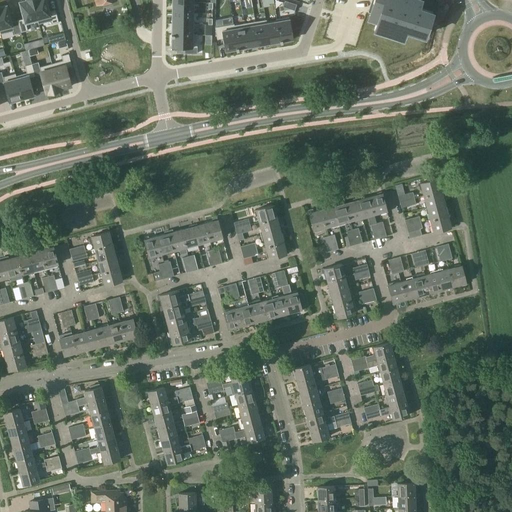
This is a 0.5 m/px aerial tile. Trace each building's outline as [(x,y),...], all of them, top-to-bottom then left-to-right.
[(23,18),(17,20),(20,32),(27,30),(26,25),(37,21),(38,21),(32,0),(25,0),(19,2),(23,18)] [(32,0),(38,21),(37,21),(38,24),(50,20),(51,24),(58,22),(55,10),(49,11),(45,0),(32,0)] [(284,0),(283,7),(294,10),(296,4),(284,0)] [(374,3),(369,18),(377,21),(375,27),(374,30),(380,32),(396,37),(402,39),(405,30),(424,37),(427,28),(426,28),(429,20),(432,12),(417,7),(419,0),(373,0),(372,3),(374,3)] [(173,2),(173,13),(191,13),(191,3),(191,2),(173,2)] [(0,31),(0,33),(0,34),(13,30),(14,34),(20,32),(17,20),(11,22),(6,5),(0,6),(0,31)] [(173,13),(173,24),(191,24),(193,24),(194,13),(191,13),(173,13)] [(276,19),(276,20),(280,40),(279,40),(280,42),(282,42),(282,41),(292,39),(288,17),(276,19)] [(265,20),(255,21),(258,44),(269,42),(266,22),(266,19),(265,20)] [(266,22),(269,42),(279,40),(280,40),(276,20),(266,22)] [(255,21),(244,23),(248,46),(258,44),(255,21)] [(234,25),(233,25),(237,47),(238,47),(248,46),(244,23),(234,25)] [(173,34),(191,35),(191,34),(191,24),(173,24),(173,34)] [(234,24),(215,27),(217,39),(223,38),(225,51),(236,49),(236,50),(237,50),(238,50),(238,47),(237,47),(233,25),(234,25),(234,24)] [(64,32),(47,37),(49,44),(57,42),(66,39),(64,32)] [(171,34),(171,36),(172,36),(171,47),(184,47),(184,53),(197,53),(197,34),(191,34),(191,35),(173,34),(171,34)] [(34,41),(24,44),(25,50),(28,49),(35,47),(34,41)] [(63,60),(51,63),(58,89),(70,86),(65,67),(72,66),(68,54),(61,56),(63,60)] [(38,62),(32,63),(35,76),(41,74),(46,92),(47,92),(48,93),(59,90),(58,89),(51,63),(39,67),(38,62)] [(16,76),(15,76),(21,99),(33,96),(29,77),(35,76),(32,63),(25,65),(27,73),(16,76)] [(1,72),(0,71),(0,85),(4,84),(9,102),(21,99),(15,76),(16,76),(15,73),(3,77),(1,72)] [(420,182),(423,196),(441,191),(438,182),(440,181),(439,177),(420,182)] [(400,202),(414,198),(412,191),(398,196),(400,202)] [(441,191),(423,196),(427,208),(444,203),(445,203),(445,200),(443,200),(441,191)] [(368,197),(373,214),(386,210),(382,193),(381,193),(381,192),(377,193),(377,194),(368,197)] [(361,197),(356,199),(356,200),(361,217),(373,214),(368,197),(361,199),(361,197)] [(414,198),(400,202),(401,207),(416,203),(414,198)] [(344,203),(349,220),(361,217),(356,200),(356,199),(352,199),(353,201),(344,203)] [(332,206),(337,223),(349,220),(344,203),(337,205),(337,204),(332,205),(333,206),(332,206)] [(444,203),(427,208),(430,219),(447,215),(445,207),(446,206),(445,203),(444,203)] [(255,209),(259,222),(276,217),(274,209),(276,208),(274,204),(255,209)] [(328,208),(320,210),(325,227),(337,223),(332,206),(332,205),(327,206),(328,208)] [(312,209),(307,210),(313,230),(325,227),(320,210),(313,211),(312,209)] [(406,226),(420,222),(419,215),(404,220),(406,226)] [(430,219),(433,232),(450,227),(453,227),(451,222),(449,223),(447,215),(430,219)] [(259,222),(262,234),(280,230),(281,229),(280,224),(278,225),(276,217),(259,222)] [(204,223),(209,240),(222,237),(217,220),(217,218),(212,219),(213,221),(204,223)] [(235,228),(249,224),(248,218),(233,222),(235,228)] [(376,223),(380,237),(386,236),(382,221),(376,223)] [(422,228),(420,222),(406,226),(407,231),(422,228)] [(192,226),(197,244),(209,240),(204,223),(196,225),(195,224),(192,225),(192,226)] [(374,239),(380,237),(376,223),(370,224),(374,239)] [(249,224),(235,228),(236,234),(251,230),(249,224)] [(180,230),(185,247),(197,244),(192,226),(192,225),(188,226),(189,227),(180,230)] [(351,229),(355,244),(362,242),(358,228),(351,229)] [(172,229),(168,230),(168,233),(173,250),(179,248),(180,254),(186,253),(185,247),(180,230),(173,231),(172,229)] [(262,234),(265,246),(283,241),(280,233),(282,232),(281,229),(280,230),(262,234)] [(350,245),(355,244),(351,229),(346,231),(350,245)] [(156,236),(161,253),(173,250),(168,233),(168,230),(164,231),(164,234),(156,236)] [(94,248),(111,244),(109,236),(111,235),(110,231),(108,231),(90,236),(91,237),(87,238),(89,244),(92,243),(94,248)] [(327,236),(331,250),(338,249),(334,234),(327,236)] [(143,237),(144,239),(148,257),(161,253),(156,236),(149,238),(148,236),(143,237)] [(319,254),(331,250),(327,236),(322,237),(324,245),(317,247),(319,254)] [(265,246),(269,258),(289,253),(288,248),(285,249),(283,241),(265,246)] [(241,252),(256,248),(254,242),(240,246),(241,252)] [(441,245),(445,259),(452,258),(448,243),(441,245)] [(48,247),(40,249),(45,267),(57,263),(52,244),(47,245),(48,247)] [(70,254),(85,251),(83,244),(69,249),(70,254)] [(94,248),(97,260),(115,256),(118,255),(116,251),(114,252),(111,244),(94,248)] [(440,261),(445,259),(441,245),(436,246),(440,261)] [(211,249),(215,264),(222,262),(217,248),(211,249)] [(243,258),(257,254),(256,248),(241,252),(243,258)] [(31,250),(27,251),(32,270),(45,267),(40,249),(32,252),(31,250)] [(209,265),(215,264),(211,249),(206,251),(209,265)] [(417,251),(421,266),(428,264),(424,250),(417,251)] [(23,254),(16,256),(21,273),(21,276),(28,275),(27,272),(32,270),(27,251),(23,252),(23,254)] [(85,251),(70,254),(72,260),(86,257),(85,251)] [(416,267),(421,266),(417,251),(412,253),(416,267)] [(187,256),(191,270),(197,269),(193,254),(187,256)] [(97,260),(101,272),(118,268),(116,260),(119,259),(118,255),(115,256),(97,260)] [(8,256),(4,257),(9,277),(10,282),(22,278),(21,276),(21,273),(16,256),(8,258),(8,256)] [(185,272),(191,270),(187,256),(181,257),(185,272)] [(393,258),(397,272),(404,271),(399,256),(393,258)] [(0,281),(4,280),(3,278),(9,277),(4,257),(0,258),(0,281)] [(392,274),(397,272),(393,258),(388,259),(392,274)] [(163,262),(167,277),(173,275),(169,261),(163,262)] [(161,278),(167,277),(163,262),(157,264),(161,278)] [(323,268),(321,268),(323,273),(324,272),(327,281),(344,276),(341,263),(323,268)] [(353,274),(368,270),(366,263),(352,267),(353,274)] [(461,265),(448,268),(453,286),(461,284),(461,286),(466,284),(461,265)] [(118,268),(101,272),(99,273),(100,277),(102,277),(104,285),(121,280),(123,279),(122,275),(120,276),(118,268)] [(445,288),(453,286),(448,268),(436,272),(441,291),(445,290),(445,288)] [(77,278),(91,275),(90,269),(75,273),(77,278)] [(283,269),(278,271),(282,286),(284,295),(288,312),(297,310),(297,312),(301,311),(300,306),(305,305),(302,293),(297,294),(296,292),(291,293),(289,286),(288,286),(283,269)] [(368,270),(353,274),(355,279),(370,275),(368,270)] [(275,287),(281,286),(282,286),(278,271),(271,273),(275,287)] [(437,292),(441,291),(436,272),(424,275),(429,292),(436,290),(437,292)] [(429,292),(424,275),(424,273),(411,277),(412,278),(417,297),(421,296),(421,294),(429,292)] [(47,276),(51,290),(57,289),(53,274),(47,276)] [(91,275),(77,278),(78,284),(93,280),(91,275)] [(45,292),(51,290),(47,276),(41,277),(45,292)] [(255,277),(258,292),(263,291),(259,276),(255,277)] [(344,276),(327,281),(329,288),(327,289),(328,293),(330,292),(347,288),(346,282),(349,282),(347,276),(344,276)] [(251,294),(258,292),(255,277),(247,279),(251,294)] [(400,282),(404,299),(412,297),(413,298),(417,297),(412,278),(400,282)] [(23,282),(27,297),(33,295),(29,281),(23,282)] [(21,298),(27,297),(23,282),(17,284),(21,298)] [(400,282),(388,285),(393,304),(397,303),(397,301),(404,299),(400,282)] [(230,284),(233,299),(239,297),(235,283),(230,284)] [(227,300),(233,299),(230,284),(223,286),(227,300)] [(0,288),(0,293),(3,304),(9,302),(5,287),(0,288)] [(330,292),(328,293),(329,297),(331,297),(333,304),(350,300),(347,288),(330,292)] [(360,297),(374,293),(373,288),(358,291),(360,297)] [(188,293),(187,294),(189,300),(204,296),(202,290),(202,289),(188,293)] [(159,295),(157,295),(160,307),(162,306),(179,302),(189,300),(187,294),(180,295),(179,290),(176,291),(176,290),(159,295)] [(374,293),(360,297),(361,303),(376,300),(374,293)] [(280,314),(288,312),(284,295),(273,298),(278,317),(281,316),(280,314)] [(113,298),(117,312),(123,311),(119,296),(113,298)] [(204,296),(189,300),(191,306),(200,303),(205,302),(204,296)] [(111,314),(117,312),(113,298),(107,299),(111,314)] [(273,318),(278,317),(273,298),(261,301),(265,318),(272,317),(273,318)] [(253,303),(248,304),(253,323),(257,322),(256,321),(265,318),(261,301),(260,299),(253,301),(253,303)] [(350,300),(333,304),(335,312),(333,313),(335,317),(336,317),(354,313),(354,312),(352,306),(355,305),(354,299),(350,300)] [(162,306),(160,307),(163,319),(164,319),(165,318),(183,314),(179,302),(162,306)] [(89,304),(93,319),(99,317),(95,303),(89,304)] [(87,320),(93,319),(89,304),(83,306),(87,320)] [(249,325),(253,323),(248,304),(236,308),(240,325),(248,323),(249,325)] [(195,323),(210,319),(207,308),(202,309),(197,310),(199,317),(194,318),(195,323)] [(232,327),(240,325),(236,308),(223,311),(227,328),(228,328),(228,330),(233,329),(232,327)] [(65,311),(69,325),(75,324),(71,309),(65,311)] [(63,327),(69,325),(65,311),(59,312),(63,327)] [(164,319),(163,319),(164,324),(167,323),(168,330),(186,326),(183,314),(165,318),(164,319)] [(0,319),(0,332),(18,328),(17,328),(14,316),(12,316),(0,319)] [(24,326),(39,322),(37,316),(23,321),(24,326)] [(120,321),(124,339),(132,337),(132,338),(137,337),(137,336),(132,318),(120,321)] [(210,319),(195,323),(197,330),(212,326),(210,319)] [(116,341),(124,339),(120,321),(108,325),(113,344),(117,343),(116,341)] [(39,322),(24,326),(26,332),(41,328),(39,322)] [(109,345),(113,344),(108,325),(95,328),(100,345),(108,343),(109,345)] [(186,326),(168,330),(171,339),(169,340),(170,345),(172,344),(189,339),(186,326)] [(18,328),(0,332),(0,341),(0,342),(0,341),(0,345),(1,346),(18,341),(17,335),(19,334),(18,328)] [(92,348),(100,345),(95,328),(84,331),(89,350),(92,349),(92,348)] [(84,351),(89,350),(84,331),(71,334),(76,352),(84,350),(84,351)] [(68,354),(76,352),(71,334),(59,338),(63,355),(64,357),(68,355),(68,354)] [(1,346),(0,345),(1,350),(2,349),(4,358),(22,353),(18,341),(1,346)] [(31,351),(46,347),(44,341),(29,345),(31,351)] [(350,359),(352,365),(376,358),(392,354),(389,342),(383,343),(373,346),(373,348),(374,352),(372,353),(372,354),(365,356),(365,355),(350,359)] [(46,347),(31,351),(33,356),(47,353),(46,347)] [(22,353),(4,358),(7,366),(5,366),(6,370),(8,370),(20,367),(25,365),(22,353)] [(376,358),(352,365),(354,371),(378,364),(379,370),(396,366),(392,354),(376,358)] [(322,373),(336,369),(335,363),(320,367),(322,373)] [(296,380),(312,375),(309,364),(293,368),(296,380)] [(231,381),(247,377),(244,365),(228,369),(231,381)] [(396,366),(379,370),(383,382),(399,378),(396,366)] [(336,369),(322,373),(324,379),(338,375),(336,369)] [(299,392),(315,388),(312,375),(296,380),(299,392)] [(231,381),(221,384),(223,388),(230,386),(232,395),(235,394),(251,390),(247,377),(231,381)] [(207,388),(221,384),(220,378),(205,382),(207,388)] [(399,378),(383,382),(386,394),(402,390),(404,389),(403,383),(400,384),(399,379),(399,378)] [(358,389),(373,385),(371,379),(357,383),(358,389)] [(78,399),(76,399),(77,405),(82,404),(87,403),(103,398),(100,386),(99,386),(98,384),(90,386),(91,388),(84,390),(86,397),(78,399)] [(221,384),(207,388),(209,394),(223,390),(221,384)] [(374,391),(373,385),(358,389),(360,395),(374,391)] [(150,403),(166,399),(163,386),(147,391),(150,403)] [(176,396),(191,392),(189,386),(174,390),(176,396)] [(328,397),(343,393),(341,387),(327,391),(328,397)] [(303,404),(319,400),(315,388),(299,392),(303,404)] [(238,406),(254,402),(251,390),(235,394),(238,406)] [(402,390),(386,394),(389,406),(405,402),(402,390)] [(154,416),(170,411),(168,405),(192,398),(191,392),(176,396),(166,399),(150,403),(154,416)] [(343,393),(328,397),(330,403),(345,399),(343,393)] [(45,406),(43,398),(34,401),(37,409),(45,406)] [(103,398),(87,403),(90,414),(106,410),(103,398)] [(67,401),(61,403),(63,409),(77,405),(76,399),(67,401)] [(306,416),(322,412),(319,400),(303,404),(306,416)] [(212,406),(214,412),(228,409),(226,402),(212,406)] [(241,418),(257,414),(254,402),(238,406),(241,418)] [(379,409),(365,413),(366,419),(381,415),(381,416),(391,413),(392,419),(409,414),(405,402),(389,406),(379,409)] [(363,407),(365,413),(379,409),(378,403),(363,407)] [(77,405),(63,409),(64,415),(79,411),(77,405)] [(32,417),(47,413),(45,407),(31,411),(32,417)] [(6,424),(22,420),(19,408),(3,412),(6,424)] [(228,409),(214,412),(215,418),(230,414),(228,409)] [(106,410),(90,414),(93,426),(110,422),(106,410)] [(183,421),(197,417),(195,410),(181,414),(183,421)] [(157,428),(173,423),(170,411),(154,416),(157,428)] [(335,421),(349,417),(348,411),(323,418),(322,412),(306,416),(309,428),(325,424),(335,421)] [(47,413),(32,417),(34,423),(48,419),(47,413)] [(245,430),(260,425),(257,414),(241,418),(245,430)] [(197,417),(183,421),(184,426),(199,422),(197,417)] [(335,421),(336,427),(351,423),(349,417),(335,421)] [(9,436),(25,432),(22,420),(6,424),(9,436)] [(110,422),(93,426),(97,438),(113,434),(110,422)] [(69,432),(83,428),(82,423),(68,427),(69,432)] [(160,439),(176,435),(173,423),(157,428),(160,439)] [(325,424),(309,428),(312,440),(328,436),(325,424)] [(260,425),(245,430),(234,432),(220,436),(222,442),(246,436),(248,441),(264,437),(260,425)] [(220,436),(234,432),(233,426),(218,430),(220,436)] [(83,428),(69,432),(71,439),(85,435),(83,428)] [(38,441),(53,437),(51,431),(37,435),(38,441)] [(13,448),(29,443),(25,432),(9,436),(13,448)] [(89,447),(74,451),(75,456),(90,453),(100,450),(116,446),(113,434),(97,438),(98,444),(98,445),(97,446),(97,447),(89,450),(89,447)] [(187,438),(189,444),(204,440),(202,434),(187,438)] [(163,451),(179,447),(176,435),(160,439),(163,451)] [(53,437),(38,441),(40,447),(55,443),(53,437)] [(179,447),(163,451),(166,463),(182,459),(181,453),(205,446),(204,440),(189,444),(179,447)] [(16,460),(32,456),(29,443),(13,448),(16,460)] [(100,450),(90,453),(90,454),(100,451),(103,463),(119,458),(116,446),(100,450)] [(90,453),(75,456),(77,463),(92,459),(90,454),(90,453)] [(32,456),(16,460),(19,472),(35,467),(45,465),(59,461),(58,455),(43,459),(44,461),(34,463),(34,464),(32,456)] [(59,461),(45,465),(47,471),(61,467),(59,461)] [(35,467),(19,472),(22,485),(38,480),(35,467)] [(397,495),(414,495),(413,482),(397,482),(397,495)] [(69,483),(57,486),(59,493),(71,490),(70,487),(69,483)] [(334,485),(317,486),(317,499),(334,498),(334,486),(334,485)] [(254,502),(271,501),(271,488),(254,489),(254,502)] [(105,502),(105,511),(127,510),(126,498),(123,495),(119,495),(119,489),(90,491),(91,502),(105,502)] [(178,505),(195,504),(194,492),(178,492),(178,505)] [(226,494),(227,503),(232,503),(237,502),(236,494),(226,494)] [(398,508),(415,507),(414,495),(397,495),(398,508)] [(46,511),(47,510),(54,509),(52,497),(28,501),(30,510),(23,511),(22,511),(46,511)] [(334,498),(317,499),(318,511),(335,511),(334,498)] [(273,511),(273,506),(271,506),(271,501),(254,502),(254,511),(273,511)] [(75,511),(74,503),(65,505),(65,511),(75,511)]
